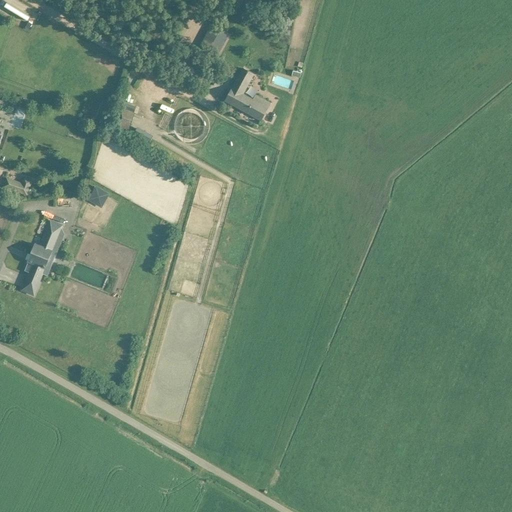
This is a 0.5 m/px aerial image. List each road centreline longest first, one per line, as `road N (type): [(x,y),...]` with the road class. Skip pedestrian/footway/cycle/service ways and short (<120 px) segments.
road 1 (unclassified): [(289,511),(0,346)]
road 2 (unknown): [(5,0),(243,127)]
